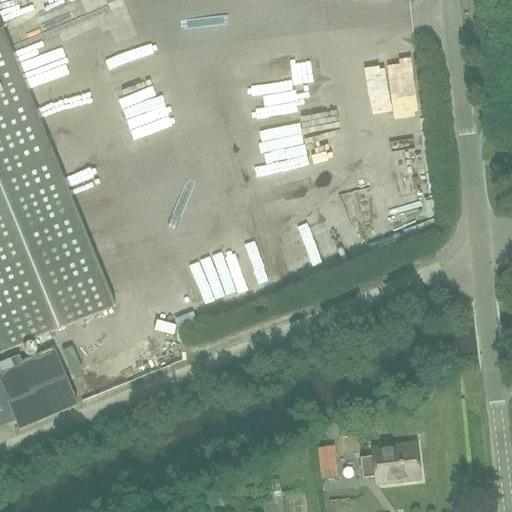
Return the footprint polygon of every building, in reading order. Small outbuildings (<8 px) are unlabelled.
[(0,425),(15,419),(19,429),(77,404),(54,349),(20,363),(18,359),(0,366),(0,354),(116,307),(2,32),(0,33),(0,425)] [(39,109),(45,125),(83,111),(77,95),(39,109)] [(293,201),(262,215),(273,239),(304,225),(293,201)] [(334,256),(356,246),(351,234),(329,244),(334,256)] [(307,256),(288,265),(292,274),(312,265),(307,256)] [(176,314),(180,328),(199,324),(196,309),(176,314)] [(135,317),(123,323),(133,343),(145,337),(135,317)] [(377,485),(420,480),(416,444),(373,449),(374,457),(361,459),(363,478),(376,477),(377,485)] [(320,473),(321,481),(338,479),(337,471),(320,473)]
